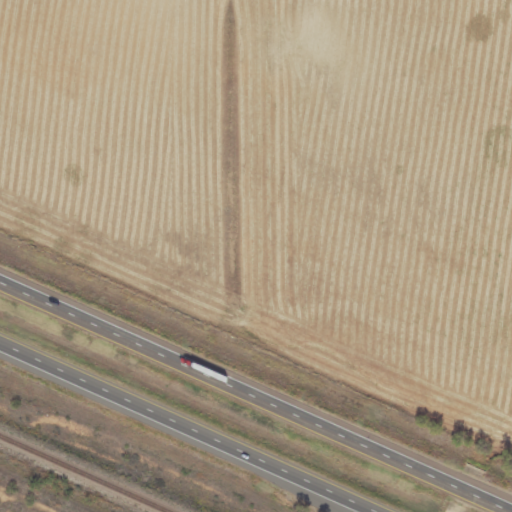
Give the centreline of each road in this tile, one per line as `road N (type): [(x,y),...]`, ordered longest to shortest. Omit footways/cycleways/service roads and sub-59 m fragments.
road 1 (trunk): [(511,508),(0,277)]
road 2 (trunk): [(0,349),(362,511)]
